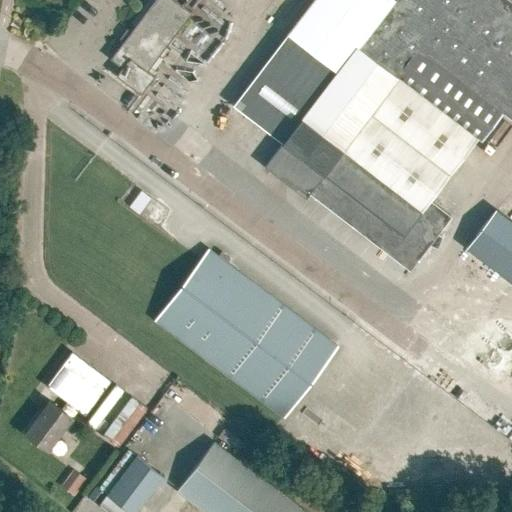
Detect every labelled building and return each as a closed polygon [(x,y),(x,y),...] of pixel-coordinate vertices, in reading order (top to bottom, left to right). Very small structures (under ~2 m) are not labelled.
[(116,76),(140,95),(154,77),(147,71),(191,14),(171,0),(156,0),(110,60),(121,68),(116,76)] [(314,0),(234,105),(283,142),(264,167),(305,198),(308,193),(409,271),(449,219),(428,202),(477,139),(481,142),(503,114),(511,120),(511,4),(506,0),(314,0)] [(277,149),(259,133),(247,147),(265,163),(277,149)] [(141,211),(149,194),(139,189),(131,206),(141,211)] [(468,249),(511,282),(511,224),(496,212),(468,249)] [(208,251),(155,320),(283,417),(336,347),(208,251)] [(44,386),(65,401),(82,414),(107,380),(69,352),(44,386)] [(120,445),(147,407),(130,395),(103,433),(120,445)] [(49,401),(26,433),(47,448),(70,416),(49,401)] [(204,511),(306,511),(211,441),(175,490),(204,511)] [(97,506),(105,511),(134,511),(161,477),(133,457),(97,506)] [(65,489),(79,500),(92,482),(78,472),(65,489)]
